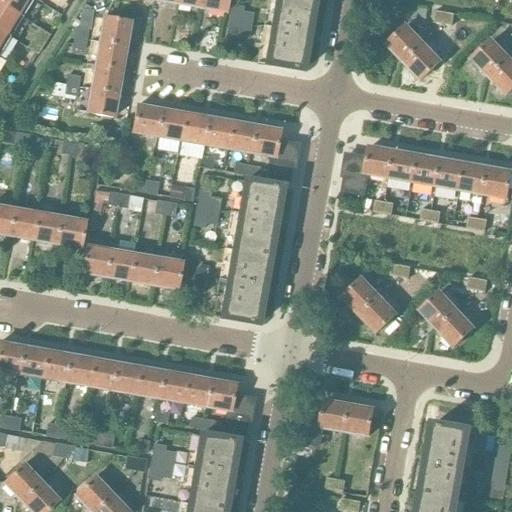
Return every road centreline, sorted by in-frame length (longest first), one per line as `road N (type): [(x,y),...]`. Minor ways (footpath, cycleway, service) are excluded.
road 1 (residential): [(0,303),(290,355)]
road 2 (residential): [(290,355),(334,101)]
road 3 (residential): [(147,68),(334,101)]
road 4 (residential): [(334,101),(511,132)]
road 5 (residential): [(264,511),(290,355)]
road 6 (residential): [(413,375),(389,511)]
road 7 (residential): [(290,355),(413,375)]
